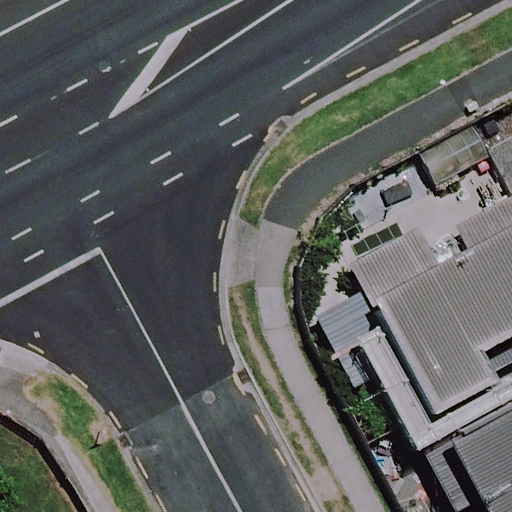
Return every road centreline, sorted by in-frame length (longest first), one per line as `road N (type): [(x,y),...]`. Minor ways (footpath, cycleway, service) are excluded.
road 1 (residential): [(29,129),(243,511)]
road 2 (primary): [(267,0),(29,129)]
